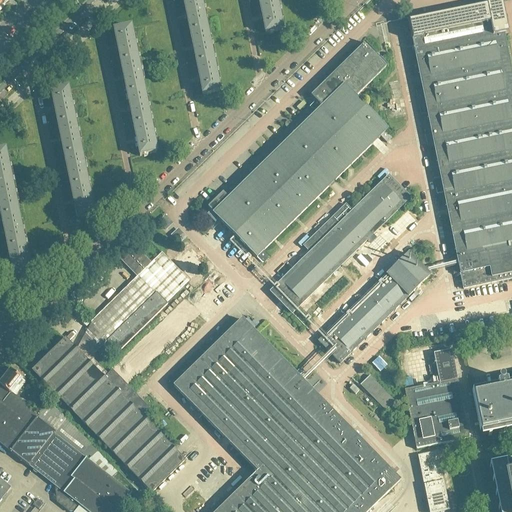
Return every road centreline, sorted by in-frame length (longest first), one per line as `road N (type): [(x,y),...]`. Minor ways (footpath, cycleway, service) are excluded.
road 1 (unknown): [(248,293),(412,119)]
road 2 (residential): [(80,268),(70,258),(34,76)]
road 3 (residential): [(143,206),(133,196),(97,15)]
road 4 (residential): [(206,144),(196,134),(168,0)]
